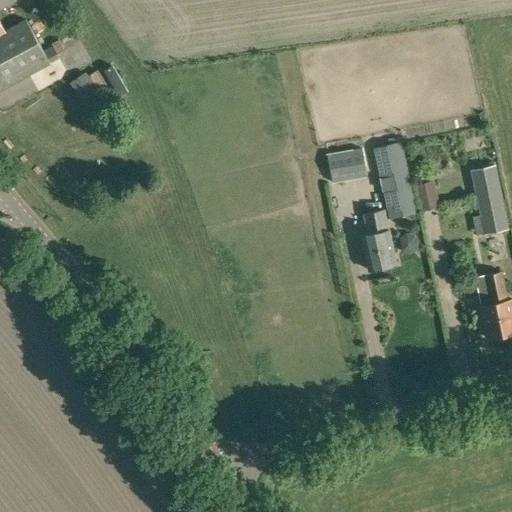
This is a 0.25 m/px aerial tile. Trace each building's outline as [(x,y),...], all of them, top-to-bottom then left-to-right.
[(0,0),(0,89),(58,58),(53,48),(44,53),(25,20),(5,31),(0,21),(0,8),(16,0),(15,0),(0,0)] [(108,85),(97,69),(88,75),(86,72),(70,82),(86,106),(102,96),(99,91),(108,85)] [(389,218),(418,212),(402,142),(373,148),(389,218)] [(333,183),(367,176),(361,147),(328,154),(333,183)] [(484,234),(510,228),(496,164),(495,164),(471,169),(484,234)] [(431,206),(446,204),(443,179),(428,180),(431,206)] [(369,270),(396,264),(384,210),(364,214),(368,234),(361,236),(369,270)] [(511,298),(509,299),(503,271),(475,276),(481,305),(487,338),(511,332),(511,298)]
